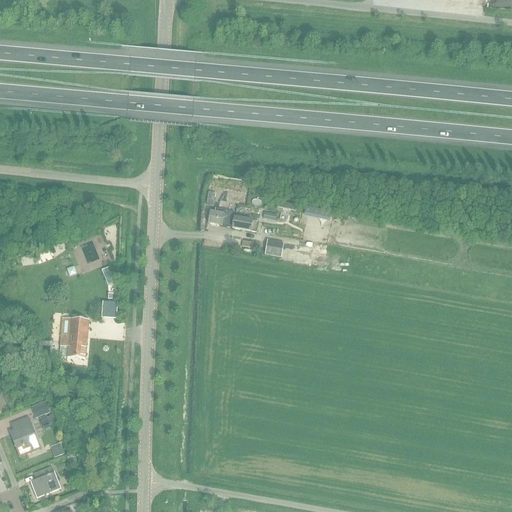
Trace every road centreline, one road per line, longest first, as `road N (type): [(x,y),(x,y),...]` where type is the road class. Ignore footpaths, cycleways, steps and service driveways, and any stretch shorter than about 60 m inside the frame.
road 1 (motorway): [(511,98),(0,51)]
road 2 (motorway): [(0,90),(511,137)]
road 3 (tertiary): [(144,482),(155,186)]
road 4 (unclassified): [(286,0),(511,22)]
road 5 (unclassified): [(331,511),(144,482)]
road 6 (tertiary): [(155,186),(166,0)]
road 7 (unclassified): [(155,186),(0,174)]
